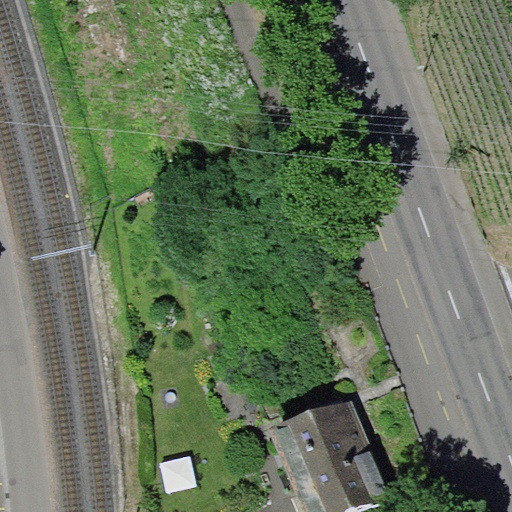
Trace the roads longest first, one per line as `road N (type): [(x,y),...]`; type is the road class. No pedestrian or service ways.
road 1 (residential): [(227,0),(301,170),(363,261),(478,361)]
road 2 (secondary): [(478,361),(339,0)]
road 3 (residential): [(0,307),(29,511)]
